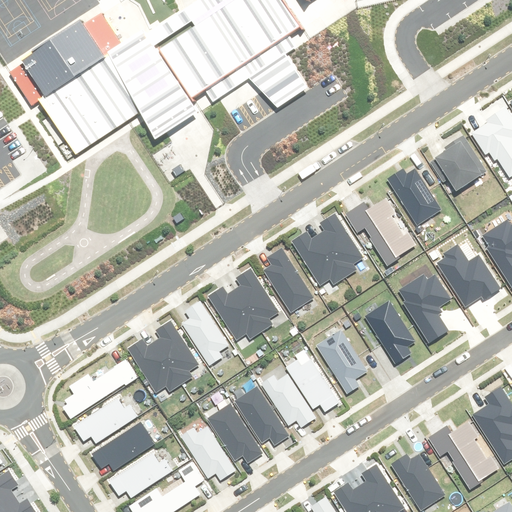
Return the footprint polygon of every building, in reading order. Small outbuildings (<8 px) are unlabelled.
[(129,38),(121,43),(101,14),(10,73),(32,106),(39,101),(42,106),(76,155),(140,113),(142,118),(155,140),(181,121),(196,111),(189,100),(205,90),(213,102),(249,79),(278,108),(307,87),(286,54),(296,47),(289,35),(299,27),(282,0),(233,0),(158,50),(143,29),(129,38)] [(511,117),(508,111),(473,134),(493,165),(499,161),(511,180),(511,117)] [(485,174),(464,141),(436,159),(457,192),(485,174)] [(443,214),(416,171),(407,177),(405,173),(390,182),(419,228),(443,214)] [(399,216),(382,188),(346,211),(361,236),(366,233),(389,269),(420,249),(404,225),(401,227),(395,218),(399,216)] [(245,209),(235,191),(229,195),(239,212),(245,209)] [(364,261),(337,216),(323,224),(328,232),(313,242),(308,234),(294,243),(322,289),(332,283),(334,287),(357,273),(354,267),(364,261)] [(511,227),(508,221),(483,238),(491,250),(488,251),(511,288),(511,227)] [(447,259),(437,265),(464,306),(482,294),(484,298),(500,288),(480,258),(471,264),(459,247),(446,256),(447,259)] [(284,249),(269,259),(271,261),(267,263),(271,268),(265,272),(296,320),(320,305),(284,249)] [(236,345),(245,339),(251,347),(281,328),(276,320),(284,315),(254,268),(237,278),(241,285),(228,293),(224,286),(207,297),(236,345)] [(415,280),(399,291),(406,302),(403,304),(428,343),(447,331),(433,309),(450,298),(436,277),(427,283),(424,279),(417,283),(415,280)] [(229,347),(201,303),(186,313),(190,320),(183,325),(209,366),(222,357),(219,353),(229,347)] [(415,345),(388,304),(365,319),(396,367),(413,357),(408,349),(415,345)] [(172,396),(199,379),(195,373),(204,367),(174,318),(126,347),(158,397),(169,390),(172,396)] [(369,373),(343,332),(318,348),(349,396),(361,388),(357,381),(369,373)] [(304,369),(299,362),(287,370),(309,400),(313,407),(320,402),(327,412),(340,403),(312,363),(304,369)] [(138,380),(128,364),(96,385),(91,377),(74,388),(79,396),(66,405),(74,418),(112,393),(113,396),(138,380)] [(270,391),(289,419),(307,426),(316,420),(289,379),(280,385),(275,378),(265,384),(270,391)] [(290,435),(258,389),(238,403),(264,441),(272,436),(277,444),(290,435)] [(511,403),(502,390),(488,401),(491,406),(476,417),(510,463),(511,461),(511,403)] [(126,411),(120,401),(79,428),(93,448),(139,418),(131,407),(126,411)] [(261,452),(232,407),(212,420),(238,460),(247,453),(250,458),(261,452)] [(442,461),(449,456),(473,493),(504,472),(491,453),(487,455),(480,444),(484,442),(471,422),(454,433),(451,428),(429,442),(442,461)] [(141,424),(93,455),(102,470),(111,464),(116,472),(156,446),(141,424)] [(236,471),(208,431),(199,437),(195,431),(185,438),(211,477),(221,470),(226,478),(236,471)] [(424,511),(447,499),(421,455),(412,461),(409,457),(393,466),(420,511),(424,511)] [(157,466),(151,456),(112,482),(121,495),(126,492),(131,498),(171,472),(164,461),(157,466)] [(157,489),(131,507),(134,511),(181,511),(202,498),(195,487),(204,482),(193,466),(180,474),(186,482),(162,497),(157,489)] [(359,486),(375,511),(397,511),(402,510),(375,468),(362,476),(366,481),(359,486)] [(0,511),(36,511),(27,498),(20,503),(11,491),(19,486),(9,470),(0,476),(0,511)] [(375,511),(359,486),(353,489),(348,483),(335,493),(346,511),(375,511)] [(333,511),(325,500),(313,507),(315,511),(333,511)]
